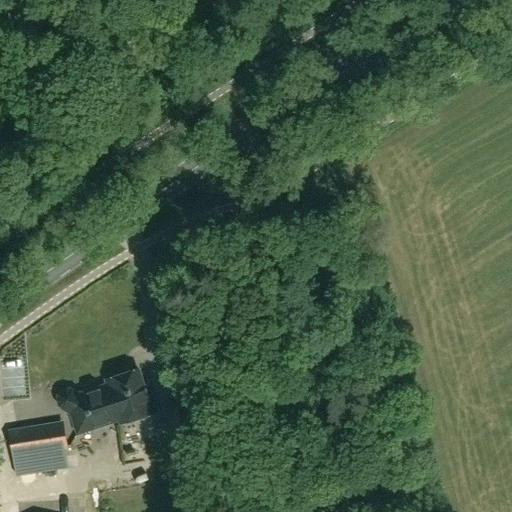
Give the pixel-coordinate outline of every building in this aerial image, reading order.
[(108,378),(122,421),(155,411),(150,397),(147,398),(138,368),(135,369),(131,367),(121,370),(119,374),(108,378)] [(120,421),(122,421),(108,378),(107,378),(108,383),(80,392),(73,388),(68,387),(63,388),(60,392),(58,397),(59,402),(63,405),(70,409),(77,430),(119,417),(120,421)] [(168,406),(171,425),(175,457),(196,454),(195,450),(189,403),(168,406)] [(69,467),(62,422),(10,430),(14,455),(15,455),(18,475),(69,467)] [(125,511),(126,490),(98,490),(97,511),(125,511)]
